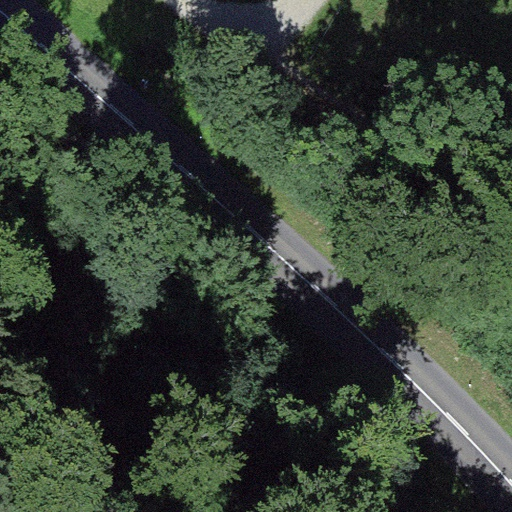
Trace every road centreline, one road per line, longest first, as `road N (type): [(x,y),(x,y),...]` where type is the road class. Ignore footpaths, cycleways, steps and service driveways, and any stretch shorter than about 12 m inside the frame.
road 1 (tertiary): [(0,9),(383,349),(511,479)]
road 2 (track): [(270,63),(511,215)]
